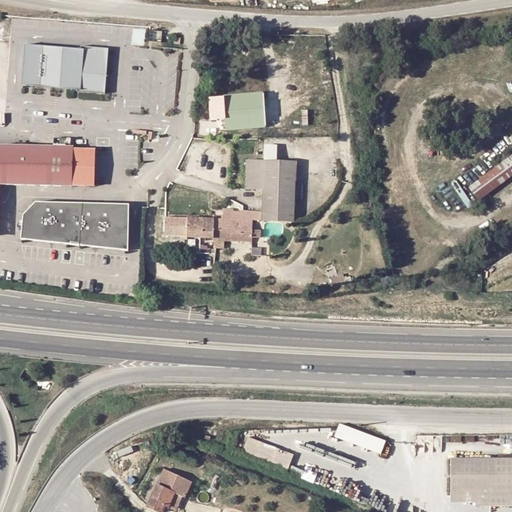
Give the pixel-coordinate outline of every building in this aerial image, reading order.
[(27,84),(45,86),(48,43),(30,42),(27,84)] [(110,57),(108,57),(82,55),(83,46),(48,43),(45,86),(108,91),(110,57)] [(83,46),(82,55),(108,57),(108,46),(83,44),(83,46)] [(253,106),(264,105),(263,91),(220,93),(220,106),(210,107),(211,117),(221,117),(253,115),(253,106)] [(253,115),(221,117),(221,127),(266,125),(264,105),(253,106),(253,115)] [(49,134),(49,143),(68,143),(69,134),(49,134)] [(0,180),(69,182),(69,179),(69,147),(69,143),(68,143),(49,143),(0,141),(0,180)] [(263,160),(277,160),(278,144),(263,144),(263,160)] [(89,148),(69,147),(69,179),(88,180),(89,148)] [(511,154),(467,184),(478,199),(511,176),(511,154)] [(244,189),(262,190),(263,160),(245,159),(244,189)] [(277,160),(263,160),(262,190),(261,208),(271,208),(283,217),(283,221),(291,222),(294,161),(277,160)] [(22,215),(22,238),(128,250),(129,204),(35,201),(22,215)] [(208,234),(207,236),(248,238),(248,226),(249,217),(261,217),(261,208),(222,206),(222,216),(163,213),(163,232),(208,234)] [(283,221),(283,217),(271,208),(261,208),(261,217),(261,221),(283,221)] [(248,238),(260,239),(260,226),(248,226),(248,238)] [(384,443),(342,423),(335,435),(378,455),(384,443)] [(302,455),(249,436),(243,451),(296,470),(302,455)] [(511,457),(452,457),(451,489),(475,489),(475,503),(511,503),(511,457)] [(172,488),(180,493),(188,477),(163,464),(155,480),(144,502),(156,508),(160,501),(164,503),(172,488)] [(180,493),(172,488),(164,503),(173,507),(180,493)] [(475,489),(451,489),(451,502),(475,503),(475,489)]
